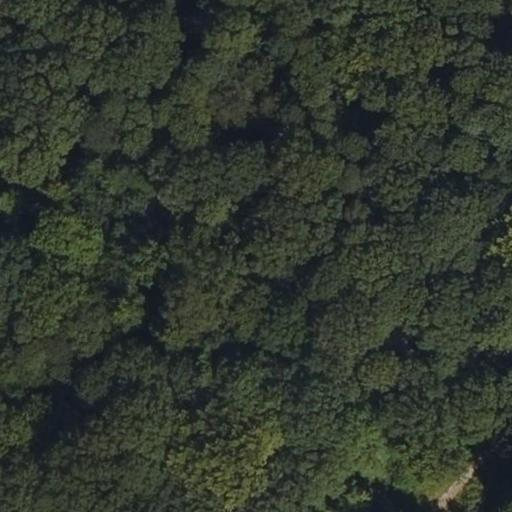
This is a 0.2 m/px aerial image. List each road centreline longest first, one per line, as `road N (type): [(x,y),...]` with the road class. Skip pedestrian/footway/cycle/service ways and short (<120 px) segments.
road 1 (track): [(0,119),(410,509)]
road 2 (track): [(511,406),(408,511)]
